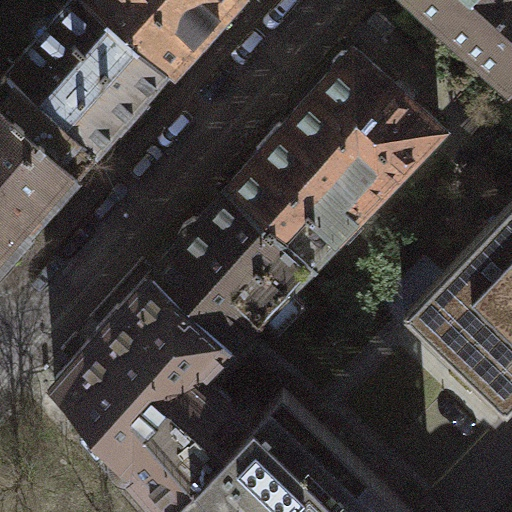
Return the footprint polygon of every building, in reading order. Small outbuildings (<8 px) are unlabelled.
[(70,0),(10,67),(97,145),(166,67),(91,0),(70,0)] [(91,0),(166,67),(198,32),(203,36),(221,16),(216,11),(226,0),(91,0)] [(511,0),(422,0),(511,79),(511,77),(511,0)] [(435,117),(352,41),(347,46),(341,46),(332,55),(332,63),(281,119),(279,116),(255,142),(260,146),(228,181),(310,255),(435,117)] [(0,254),(97,145),(10,67),(0,77),(0,254)] [(310,255),(228,181),(198,214),(194,210),(176,229),(181,234),(152,265),(230,336),(310,255)] [(511,197),(403,311),(506,411),(511,405),(511,197)] [(230,336),(152,265),(53,376),(113,444),(111,453),(116,462),(123,467),(133,466),(165,503),(253,413),(202,366),(230,336)] [(253,413),(165,503),(172,511),(418,511),(283,384),(253,413)]
